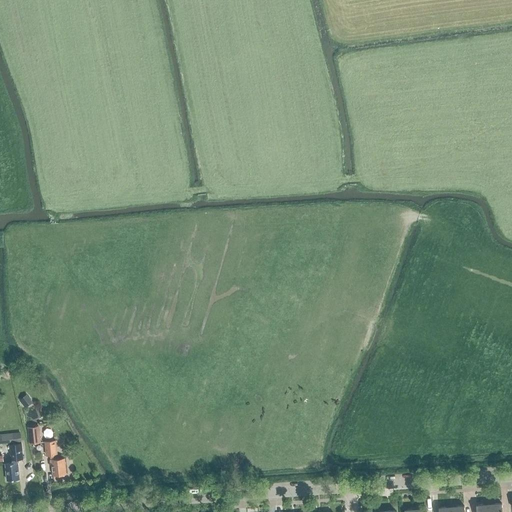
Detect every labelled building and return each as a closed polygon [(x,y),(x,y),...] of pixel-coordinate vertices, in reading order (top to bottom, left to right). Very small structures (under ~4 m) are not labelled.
[(33,403),(26,395),(19,400),(25,408),(33,403)] [(41,443),(39,426),(27,427),(29,444),(41,443)] [(0,435),(0,443),(21,441),(20,433),(0,435)] [(56,455),(55,441),(45,442),(46,456),(50,455),(50,459),(51,467),(52,467),(53,476),(66,474),(64,458),(56,459),(56,455)] [(22,459),(21,443),(9,445),(11,460),(12,460),(12,463),(5,464),(7,480),(19,479),(17,460),(22,459)] [(501,511),(501,503),(488,504),(489,511),(501,511)]
